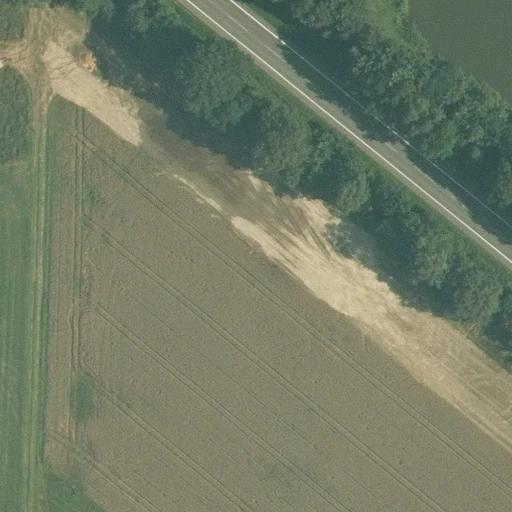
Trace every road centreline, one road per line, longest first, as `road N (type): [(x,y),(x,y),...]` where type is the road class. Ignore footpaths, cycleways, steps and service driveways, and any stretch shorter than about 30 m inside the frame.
road 1 (track): [(25,511),(39,0)]
road 2 (secondary): [(207,0),(511,246)]
